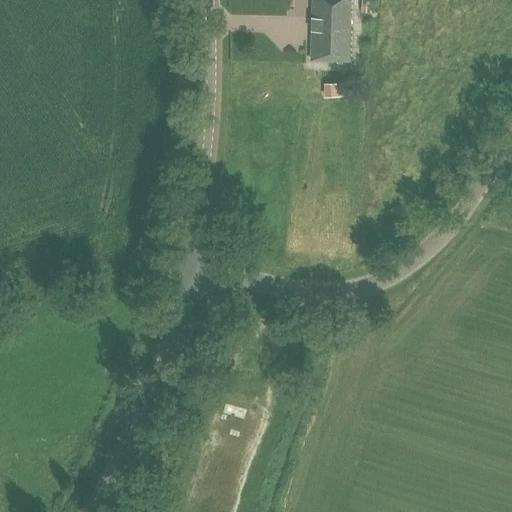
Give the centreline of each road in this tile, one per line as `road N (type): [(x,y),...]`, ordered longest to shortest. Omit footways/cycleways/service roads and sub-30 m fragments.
road 1 (unclassified): [(193,265),(317,283),(365,284),(399,271),(431,246),(511,137)]
road 2 (unclassified): [(193,265),(207,156),(208,0)]
road 3 (unclassified): [(101,511),(136,442),(193,265)]
